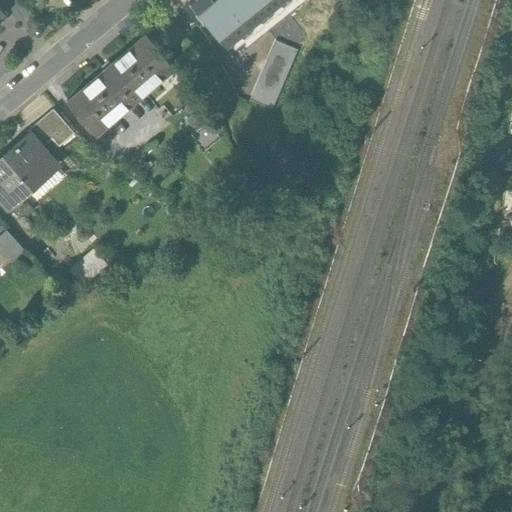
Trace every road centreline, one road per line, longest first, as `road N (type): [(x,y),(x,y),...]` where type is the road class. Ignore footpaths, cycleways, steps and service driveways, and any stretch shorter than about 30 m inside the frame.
road 1 (track): [(511,280),(487,316),(420,511)]
road 2 (tertiary): [(0,100),(124,0)]
